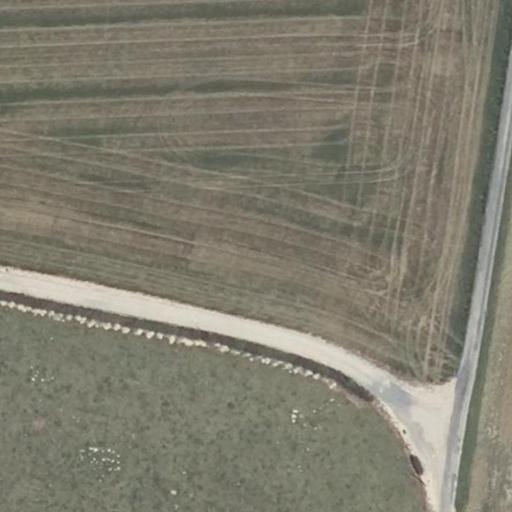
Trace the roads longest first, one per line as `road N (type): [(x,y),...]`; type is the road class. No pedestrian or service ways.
road 1 (track): [(459,437),(342,365),(161,310),(0,283)]
road 2 (unclassified): [(511,93),(448,511)]
